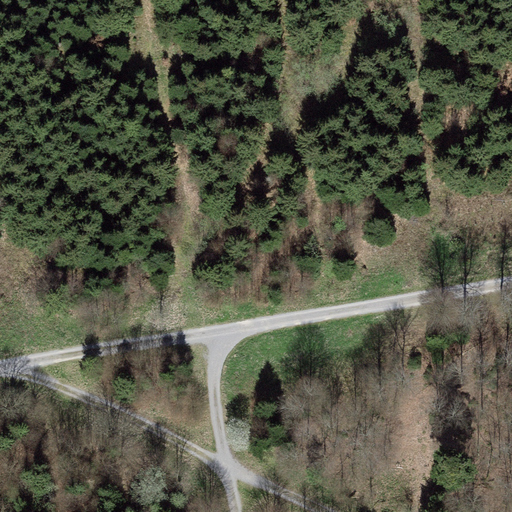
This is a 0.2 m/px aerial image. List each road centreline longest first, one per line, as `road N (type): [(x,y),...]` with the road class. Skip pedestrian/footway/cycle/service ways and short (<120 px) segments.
road 1 (track): [(511,283),(0,364)]
road 2 (track): [(7,363),(330,511)]
road 3 (track): [(210,334),(234,511)]
